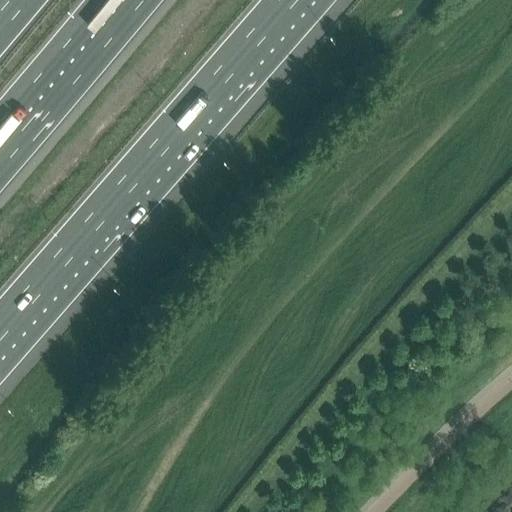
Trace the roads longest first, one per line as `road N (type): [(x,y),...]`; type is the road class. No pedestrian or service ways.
road 1 (motorway): [(0,329),(288,0)]
road 2 (motorway): [(0,120),(102,0)]
